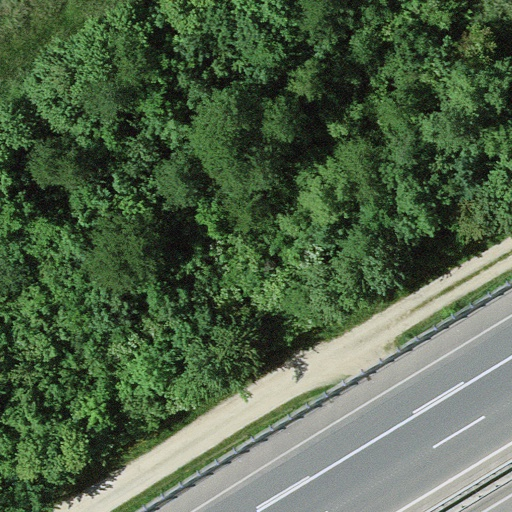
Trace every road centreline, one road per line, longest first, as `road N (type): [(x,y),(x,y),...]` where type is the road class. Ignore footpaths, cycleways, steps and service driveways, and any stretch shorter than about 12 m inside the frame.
road 1 (track): [(43,511),(511,215)]
road 2 (motorway): [(511,399),(327,511)]
